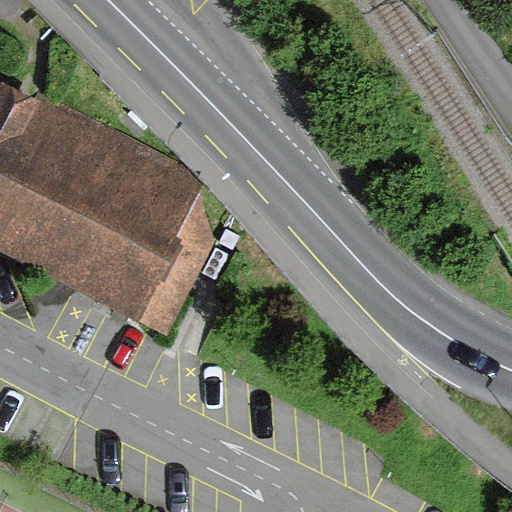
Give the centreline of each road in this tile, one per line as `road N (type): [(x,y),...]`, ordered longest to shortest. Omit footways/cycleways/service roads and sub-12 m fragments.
road 1 (primary): [(511,371),(401,304),(107,0)]
road 2 (residential): [(511,100),(445,0)]
